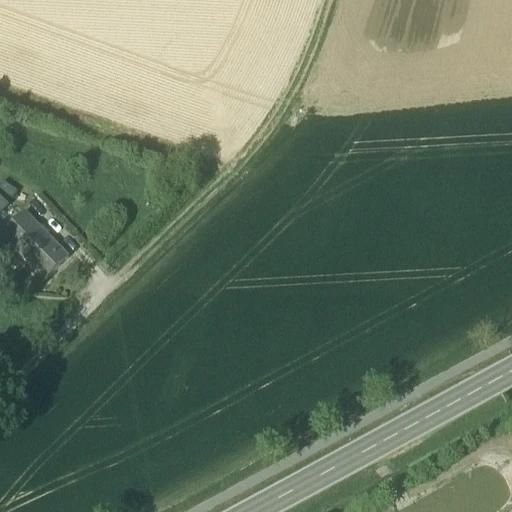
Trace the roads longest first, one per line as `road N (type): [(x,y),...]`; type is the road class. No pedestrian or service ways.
road 1 (unclassified): [(0,399),(216,187)]
road 2 (secondary): [(255,511),(511,372)]
road 3 (track): [(341,0),(304,92),(216,187)]
